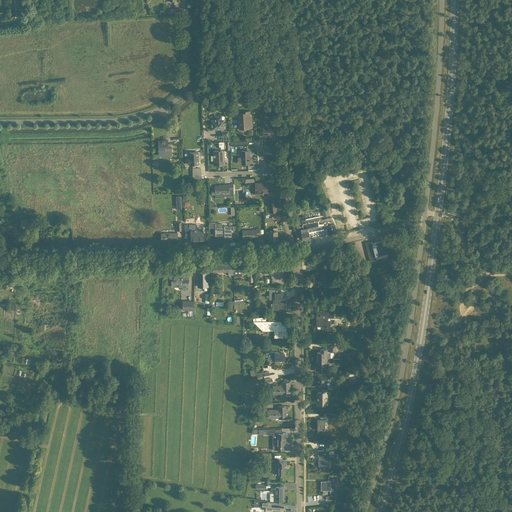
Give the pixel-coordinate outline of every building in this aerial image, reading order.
[(250,111),(235,111),(235,116),(239,116),(239,128),(252,127),(251,115),(252,115),(252,110),(255,110),(255,103),(249,104),(250,111)] [(221,136),(226,135),(229,135),(229,130),(224,131),(223,129),(224,129),(224,119),(222,120),(222,115),(215,116),(215,120),(211,120),(212,129),(217,129),(218,129),(218,128),(219,128),(219,129),(220,129),(221,129),(221,131),(221,136)] [(273,135),(273,127),(263,127),(263,135),(273,135)] [(158,141),(159,149),(165,149),(165,152),(172,151),(171,143),(168,143),(168,140),(167,140),(167,141),(158,141)] [(214,160),(214,165),(224,164),(224,151),(213,151),(215,151),(215,155),(213,155),(215,155),(215,160),(214,160)] [(241,157),(237,157),(238,163),(242,163),(242,164),(250,163),(250,160),(250,159),(249,151),(241,151),(241,157)] [(201,179),(201,176),(201,168),(195,168),(195,164),(199,164),(198,159),(199,159),(198,159),(198,157),(199,157),(198,157),(198,152),(190,152),(190,156),(188,156),(188,161),(188,164),(193,164),(193,179),(201,179)] [(262,192),(267,192),(271,192),(271,191),(271,182),(266,183),(263,183),(261,183),(261,182),(260,183),(258,183),(258,182),(257,183),(255,183),(256,195),(262,194),(262,192)] [(212,195),(215,195),(215,197),(225,197),(224,194),(229,193),(229,190),(233,190),(233,184),(228,184),(229,185),(215,186),(215,189),(212,190),(212,195)] [(267,192),(269,204),(267,204),(268,212),(277,211),(273,191),(271,191),(271,192),(267,192)] [(321,216),(300,220),(295,221),(297,230),(301,229),(303,239),(310,238),(308,230),(319,227),(319,228),(323,227),(324,227),(329,227),(329,226),(329,225),(335,224),(332,217),(327,218),(323,219),(321,219),(321,216)] [(215,223),(215,227),(215,235),(222,235),(225,235),(225,238),(232,238),(231,226),(224,226),(224,227),(222,227),(222,223),(215,223)] [(191,231),(191,235),(191,240),(204,239),(204,229),(196,229),(196,224),(184,225),(185,232),(191,231)] [(273,231),(269,231),(269,240),(277,239),(277,227),(273,228),(273,231)] [(256,230),(243,230),(243,238),(257,237),(257,235),(260,235),(260,228),(256,228),(256,230)] [(178,240),(177,233),(161,233),(161,241),(178,240)] [(375,256),(390,252),(387,239),(372,243),(372,241),(365,243),(370,262),(376,260),(375,256)] [(227,263),(213,264),(213,272),(228,271),(227,263)] [(234,271),(234,275),(234,277),(238,277),(238,271),(241,271),(249,271),(248,263),(234,263),(234,271)] [(365,263),(358,265),(361,273),(367,271),(365,263)] [(264,274),(271,274),(271,278),(272,278),(272,283),(276,283),(284,283),(284,271),(281,271),(281,269),(277,269),(277,268),(271,268),(271,264),(269,264),(269,267),(265,267),(265,274),(264,274)] [(322,276),(331,276),(331,268),(321,268),(321,271),(316,271),(316,280),(322,280),(322,276)] [(174,273),(174,282),(182,282),(182,290),(188,290),(188,282),(189,282),(188,272),(174,273)] [(203,274),(201,274),(200,272),(198,272),(198,283),(208,283),(207,272),(203,272),(203,274)] [(17,279),(4,279),(4,288),(17,288),(17,279)] [(273,303),(273,308),(284,308),(284,303),(278,303),(278,300),(282,299),(282,292),(275,292),(275,289),(269,289),(269,299),(273,299),(273,303)] [(182,309),(193,310),(193,301),(182,301),(182,309)] [(317,317),(317,326),(322,326),(322,328),(327,328),(327,317),(330,317),(334,317),(333,308),(324,308),(324,310),(317,310),(317,314),(317,317)] [(253,317),(253,321),(262,330),(262,331),(274,330),(274,332),(277,332),(277,337),(287,337),(287,333),(286,333),(286,330),(287,330),(287,329),(286,329),(286,327),(287,327),(287,323),(277,323),(277,321),(266,321),(266,317),(253,317)] [(331,359),(330,352),(327,352),(326,349),(323,349),(323,352),(317,351),(317,357),(321,357),(321,359),(327,359),(331,359)] [(275,359),(275,362),(280,362),(280,359),(284,359),(284,353),(278,353),(278,352),(271,352),(271,357),(275,357),(275,359)] [(317,367),(321,367),(327,367),(327,359),(321,359),(321,357),(317,357),(317,367)] [(330,381),(330,375),(317,375),(317,385),(325,385),(325,381),(330,381)] [(288,382),(282,382),(282,386),(273,386),(273,394),(282,393),(282,394),(290,394),(290,388),(288,388),(288,382)] [(327,404),(326,391),(317,391),(317,396),(317,397),(318,397),(318,400),(317,400),(317,404),(327,404)] [(269,410),(269,417),(279,417),(279,418),(286,418),(286,412),(284,412),(284,406),(278,406),(278,410),(269,410)] [(276,433),(276,442),(276,446),(275,446),(275,450),(286,450),(286,446),(285,446),(285,441),(286,441),(286,438),(286,436),(287,436),(286,433),(276,433)] [(323,450),(318,450),(318,457),(319,457),(320,460),(319,460),(318,460),(318,466),(330,466),(329,460),(329,451),(334,450),(334,446),(331,446),(329,446),(325,446),(323,446),(323,450)] [(276,462),(276,475),(285,475),(285,467),(283,467),(283,465),(287,465),(287,461),(282,462),(282,458),(275,458),(275,462),(276,462)] [(327,500),(336,499),(336,482),(337,482),(337,475),(329,475),(329,481),(321,481),(321,489),(322,489),(322,490),(324,490),(324,489),(330,489),(330,496),(326,496),(327,500)] [(274,493),(274,500),(284,501),(284,500),(283,500),(283,493),(284,493),(284,486),(276,486),(273,486),(273,487),(275,487),(275,493),(274,493)]
